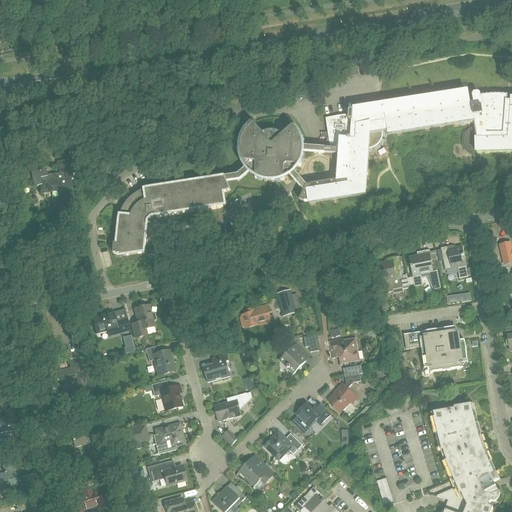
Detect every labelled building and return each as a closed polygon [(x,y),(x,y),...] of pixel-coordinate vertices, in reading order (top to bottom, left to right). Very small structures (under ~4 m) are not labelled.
[(472,95),(474,103),(469,104),(468,93),(349,112),(349,115),(326,119),(329,138),(327,138),(327,148),(303,147),(302,145),(303,138),(300,137),(300,136),(299,135),(298,133),(297,132),(296,131),(295,129),(294,128),(293,127),(283,135),(281,134),(280,133),(278,132),(276,131),(275,131),(273,131),(272,131),(270,131),(269,131),(267,131),(265,132),(263,133),(262,134),(254,124),(251,126),(249,128),(248,129),(247,130),(246,131),(245,133),(242,133),(242,140),(241,142),(241,143),(240,145),(240,146),(240,148),(240,149),(240,151),(240,152),(241,155),(240,162),(243,162),(243,163),(244,165),(245,167),(246,168),(238,175),(224,177),(224,176),(224,178),(149,189),(147,190),(146,190),(142,191),(139,192),(136,194),(135,195),(133,196),(131,198),(130,199),(128,201),(127,202),(125,205),(124,206),(123,209),(122,211),(121,212),(121,214),(120,215),(120,217),(119,219),(119,221),(117,245),(114,244),(113,254),(120,255),(120,251),(123,252),(124,256),(144,253),(145,244),(147,222),(151,217),(153,217),(225,206),(223,193),(227,192),(230,190),(227,182),(240,180),(250,172),(252,174),(254,176),(255,176),(255,179),(262,179),(265,180),(267,180),(269,181),(272,181),(274,181),(276,180),(283,181),(283,178),(284,178),(287,177),(289,176),(290,175),(303,191),(299,200),(304,202),(309,201),(309,202),(363,194),(367,150),(368,150),(370,150),(372,149),(374,148),(376,147),(377,147),(378,145),(379,145),(380,143),(381,141),(382,140),(382,139),(382,138),(382,137),(382,136),(382,135),(382,134),(382,133),(382,132),(388,130),(389,133),(474,119),(476,128),(472,128),(467,131),(464,134),(462,138),(462,142),(463,147),(465,151),(468,154),(472,156),(473,156),(473,154),(475,154),(475,153),(476,153),(476,150),(511,149),(511,92),(507,92),(507,96),(488,96),(481,97),(480,94),(478,92),(474,93),(472,95)] [(137,155),(136,146),(136,145),(125,147),(126,157),(137,155)] [(71,179),(73,179),(69,160),(57,162),(59,173),(47,176),(45,169),(31,172),(33,186),(40,185),(42,194),(59,191),(61,198),(57,199),(59,207),(71,205),(70,199),(74,198),(71,179)] [(500,245),(505,265),(511,262),(511,248),(511,243),(500,245)] [(440,248),(443,262),(439,263),(440,266),(444,266),(445,270),(451,269),(451,270),(457,268),(459,278),(468,276),(462,247),(453,249),(453,246),(440,248)] [(409,283),(414,282),(415,287),(423,285),(422,278),(428,277),(433,290),(441,289),(437,272),(433,273),(429,251),(417,253),(418,256),(409,257),(413,278),(408,279),(409,283)] [(407,278),(403,278),(399,257),(387,259),(387,262),(378,264),(384,293),(393,291),(393,290),(402,289),(402,290),(409,289),(407,278)] [(290,291),(288,291),(277,294),(283,316),(296,312),(290,291)] [(460,304),(458,295),(446,297),(448,305),(460,304)] [(154,327),(153,321),(155,321),(155,319),(154,314),(153,313),(151,314),(148,306),(134,310),(137,323),(131,325),(135,339),(146,336),(145,329),(154,327)] [(242,316),(239,316),(242,326),(244,326),(244,328),(265,323),(264,317),(269,316),(267,306),(254,309),(254,307),(246,309),(247,313),(241,314),(242,316)] [(96,334),(115,329),(117,335),(130,331),(126,318),(115,321),(112,313),(89,319),(92,329),(94,328),(96,334)] [(467,362),(464,340),(459,341),(458,332),(455,333),(454,328),(404,335),(406,350),(421,348),(424,369),(429,368),(430,373),(463,368),(462,363),(467,362)] [(316,336),(304,338),(306,348),(310,347),(311,353),(319,351),(316,336)] [(340,357),(341,364),(359,361),(355,339),(343,342),(342,339),(329,341),(332,359),(340,357)] [(285,355),(279,361),(293,375),(299,369),(301,369),(301,366),(307,361),(300,354),(304,350),(296,343),(287,352),(284,352),(285,355)] [(158,346),(145,350),(149,362),(154,360),(158,376),(175,372),(173,364),(170,350),(160,353),(158,346)] [(230,377),(226,362),(228,362),(226,355),(212,359),(214,366),(204,368),(207,383),(230,377)] [(88,393),(86,386),(86,382),(89,381),(87,373),(84,374),(82,364),(70,366),(71,370),(56,372),(58,384),(73,381),(76,395),(88,393)] [(343,369),(345,378),(359,375),(361,374),(360,366),(343,369)] [(340,413),(350,403),(352,405),(358,398),(356,396),(355,397),(347,389),(353,383),(361,381),(359,375),(345,378),(346,385),(344,386),(343,385),(328,401),(340,413)] [(151,386),(154,397),(160,395),(165,411),(182,407),(178,393),(181,393),(179,386),(168,389),(166,382),(151,386)] [(241,416),(240,410),(251,399),(246,394),(227,400),(228,403),(214,407),(218,422),(241,416)] [(93,413),(106,410),(104,402),(97,403),(91,405),(93,413)] [(320,425),(329,417),(319,407),(314,412),(306,404),(296,414),(309,428),(316,421),(320,425)] [(499,493),(496,488),(493,482),(499,479),(497,476),(483,443),(474,410),(473,404),(454,407),(454,409),(431,413),(432,417),(442,455),(456,487),(438,496),(450,501),(444,511),(490,511),(493,508),(488,506),(490,501),(492,501),(494,501),(495,501),(498,500),(499,498),(499,495),(499,493)] [(12,410),(4,411),(5,419),(13,418),(12,410)] [(22,435),(20,424),(25,423),(24,416),(17,417),(18,424),(14,425),(13,418),(5,419),(0,419),(0,433),(14,431),(15,436),(22,435)] [(105,444),(100,424),(101,423),(99,417),(90,419),(92,426),(70,432),(74,448),(98,441),(99,447),(104,446),(105,444)] [(150,441),(146,426),(145,425),(121,431),(125,448),(150,441)] [(156,431),(159,444),(169,442),(170,448),(184,444),(179,425),(156,431)] [(230,448),(238,439),(228,430),(220,439),(230,448)] [(290,434),(285,439),(278,432),(264,447),(279,461),(289,451),(293,455),(302,446),(290,434)] [(151,440),(155,453),(161,452),(158,438),(151,440)] [(274,475),(264,465),(255,456),(239,472),(254,487),(261,480),(265,484),(274,475)] [(0,488),(17,486),(14,464),(2,466),(4,474),(0,474),(0,488)] [(162,471),(161,464),(147,468),(151,482),(164,479),(167,487),(186,481),(182,466),(162,471)] [(108,479),(121,487),(125,480),(112,471),(108,479)] [(37,475),(21,477),(24,494),(40,491),(37,475)] [(384,504),(387,503),(393,501),(386,478),(377,481),(384,504)] [(221,511),(227,511),(240,499),(242,502),(246,498),(231,483),(212,502),(221,511)] [(113,511),(117,505),(113,494),(110,484),(98,488),(99,490),(90,492),(89,491),(82,493),(82,495),(74,497),(79,511),(87,511),(104,507),(105,509),(111,511),(113,511)] [(304,507),(308,511),(314,511),(324,502),(319,497),(321,495),(314,487),(295,507),(300,511),(304,507)] [(295,491),(290,496),(293,500),(298,494),(295,491)] [(194,511),(192,503),(183,505),(181,499),(164,503),(166,511),(194,511)] [(151,506),(150,502),(149,501),(133,505),(134,511),(150,511),(149,507),(151,506)] [(338,511),(339,511),(331,504),(329,507),(324,502),(314,511),(338,511)] [(43,511),(43,509),(41,503),(31,505),(32,511),(43,511)]
